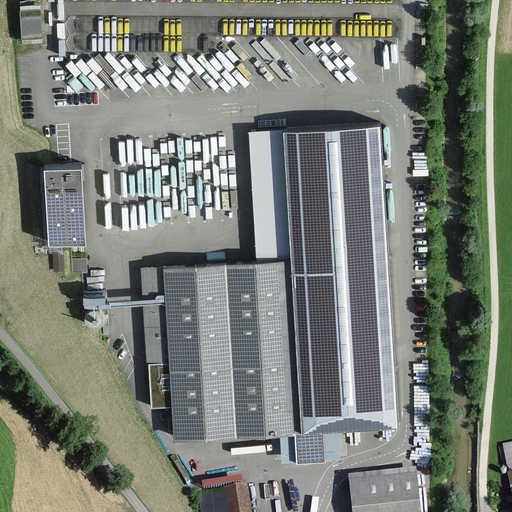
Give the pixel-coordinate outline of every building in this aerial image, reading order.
[(257,258),(142,265),(150,405),(172,404),(174,438),(272,432),(274,461),(341,457),(339,426),(400,422),(381,119),(249,127),(257,258)] [(81,160),(44,162),(49,239),(86,237),(81,160)] [(63,257),(55,257),(55,271),(64,271),(63,257)] [(103,292),(81,293),(82,319),(105,317),(103,292)] [(511,447),(503,449),(511,487),(511,486),(511,447)] [(418,511),(414,472),(350,479),(353,511),(418,511)] [(234,499),(207,504),(208,511),(254,511),(250,488),(232,491),(234,499)]
